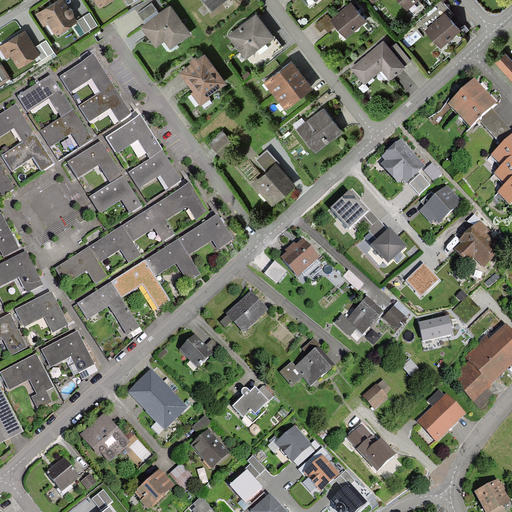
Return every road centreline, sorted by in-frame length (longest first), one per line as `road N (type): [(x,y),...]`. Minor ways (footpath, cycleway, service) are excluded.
road 1 (residential): [(262,241),(4,476)]
road 2 (residential): [(262,241),(108,28)]
road 3 (residential): [(377,136),(270,0)]
road 4 (residential): [(377,136),(262,241)]
road 5 (residential): [(470,51),(377,136)]
